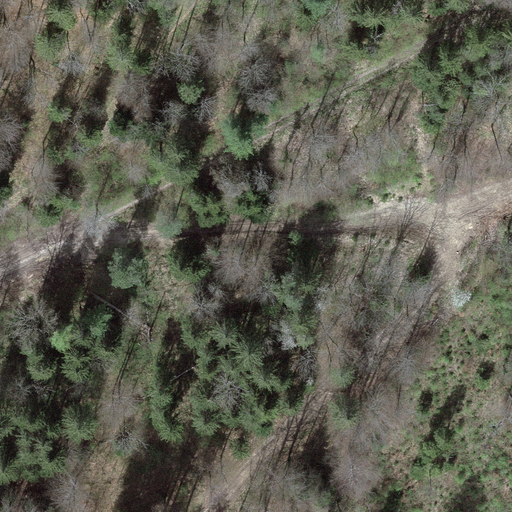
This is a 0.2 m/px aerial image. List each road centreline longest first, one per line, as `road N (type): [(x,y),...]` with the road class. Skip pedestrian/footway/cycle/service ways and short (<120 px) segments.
road 1 (track): [(0,266),(412,55),(503,0)]
road 2 (track): [(212,511),(430,289),(442,271),(445,232),(431,213)]
road 3 (track): [(47,242),(431,213)]
